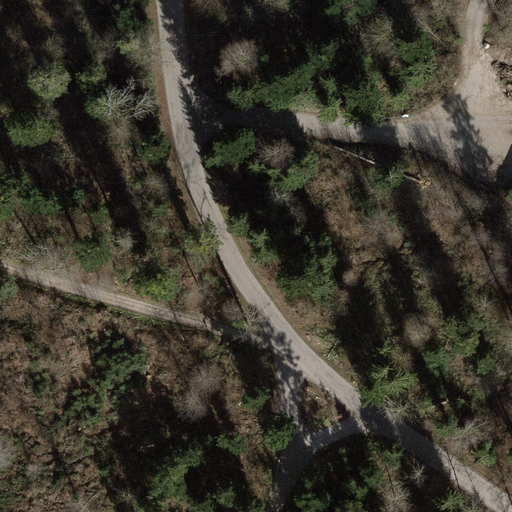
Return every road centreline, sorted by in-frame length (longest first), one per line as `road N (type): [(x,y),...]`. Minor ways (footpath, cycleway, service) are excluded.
road 1 (unclassified): [(171,0),(195,168),(254,294),(332,385),(511,511)]
road 2 (track): [(0,264),(294,348)]
